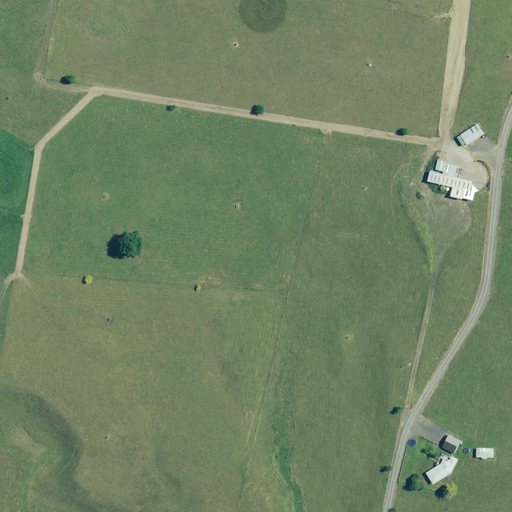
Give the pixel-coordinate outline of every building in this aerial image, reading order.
[(484,134),(477,124),(460,135),(467,145),(484,134)] [(459,167),(445,163),(443,171),(457,175),(459,167)] [(413,181),(409,170),(400,172),(404,184),(413,181)] [(472,181),(431,171),(429,181),(453,187),(451,196),(464,199),(466,191),(469,192),(472,181)] [(463,428),(454,423),(450,432),(459,437),(463,428)] [(460,440),(448,435),(442,447),(454,453),(460,440)] [(493,458),(494,449),(476,448),(476,457),(482,457),(482,459),(487,459),(487,457),(493,458)] [(458,460),(450,455),(448,459),(443,457),(441,464),(426,473),(433,484),(451,473),(458,460)]
